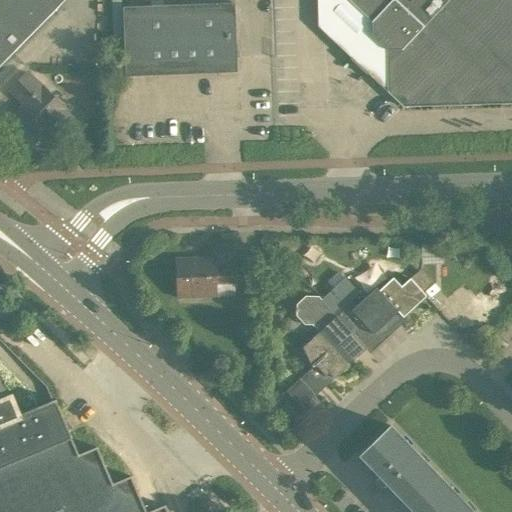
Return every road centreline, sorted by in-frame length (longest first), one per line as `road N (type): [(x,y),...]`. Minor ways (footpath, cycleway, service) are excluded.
road 1 (residential): [(49,276),(90,229),(143,196),(511,183)]
road 2 (tertiary): [(277,491),(49,276)]
road 3 (residential): [(319,453),(410,367),(437,359),(465,366),(511,412)]
